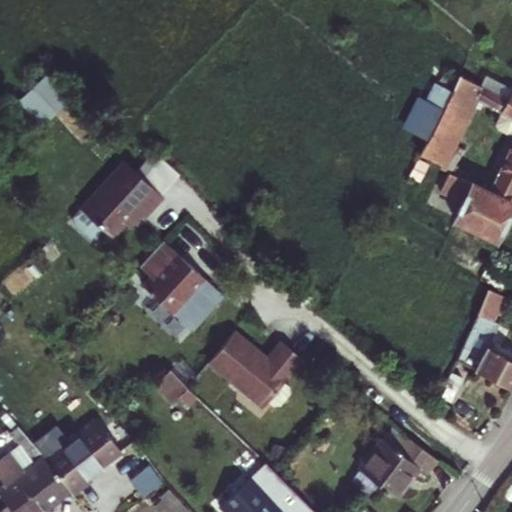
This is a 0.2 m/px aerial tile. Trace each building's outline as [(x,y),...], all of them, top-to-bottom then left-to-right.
[(464,169),(454,164),(440,191),(463,202),(454,219),(494,239),(511,203),(511,88),(506,98),(480,85),(459,74),(452,90),(443,109),(432,132),(419,153),(441,165),(454,144),(476,98),(501,112),(495,123),(497,129),(511,136),(511,143),(488,191),(460,177),(464,169)] [(480,85),(506,98),(511,88),(485,75),(480,85)] [(47,119),(68,99),(46,76),(24,96),(47,119)] [(424,100),(443,109),(452,90),(434,82),(424,100)] [(142,178),(161,195),(178,175),(160,158),(142,178)] [(142,178),(124,161),(73,216),(73,223),(91,239),(96,239),(104,229),(112,237),(134,212),(142,219),(162,196),(161,195),(142,178)] [(223,295),(163,240),(140,266),(151,276),(142,285),(192,330),(223,295)] [(50,262),(58,255),(47,243),(39,250),(50,262)] [(457,359),(511,388),(511,385),(511,358),(487,346),(499,323),(492,319),(503,296),(488,288),(457,359)] [(267,358),(233,331),(208,362),(263,407),(267,401),(273,405),(280,405),(289,393),(288,386),(283,382),(302,358),(281,341),(267,358)] [(187,387),(170,369),(159,380),(176,399),(179,396),(188,388),(187,387)] [(159,380),(154,384),(172,404),(176,399),(159,380)] [(179,396),(187,405),(196,396),(188,388),(179,396)] [(71,490),(121,451),(97,420),(69,441),(46,459),(71,490)] [(404,434),(391,424),(381,438),(394,447),(404,434)] [(45,510),(71,490),(46,459),(42,454),(36,447),(17,425),(9,432),(19,444),(0,459),(0,479),(4,485),(0,488),(0,496),(10,510),(32,493),(45,510)] [(46,459),(69,441),(60,430),(36,447),(42,454),(46,459)] [(427,474),(437,459),(404,434),(394,447),(381,438),(358,468),(396,497),(419,468),(427,474)] [(315,511),(276,473),(264,461),(219,503),(226,511),(315,511)] [(146,493),(164,478),(152,462),(133,477),(146,493)] [(186,511),(189,510),(168,488),(159,496),(173,511),(186,511)] [(0,511),(43,511),(45,510),(32,493),(10,510),(0,496),(0,511)]
